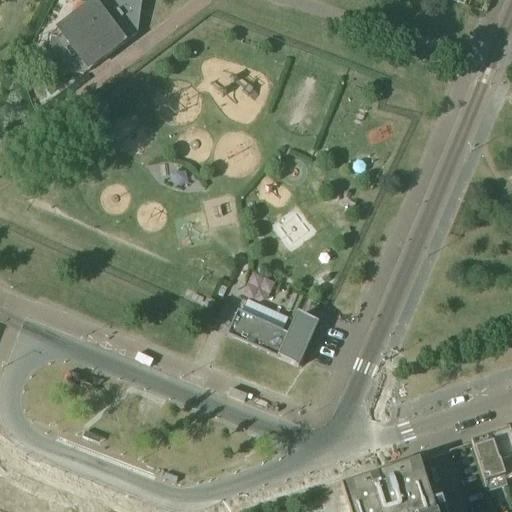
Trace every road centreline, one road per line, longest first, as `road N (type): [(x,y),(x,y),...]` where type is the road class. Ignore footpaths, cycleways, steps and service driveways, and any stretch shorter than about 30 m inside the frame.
road 1 (residential): [(329,458),(168,500),(27,443),(12,421),(10,388),(22,362),(41,349)]
road 2 (residential): [(41,349),(65,350),(329,458)]
road 3 (residential): [(329,458),(511,399)]
